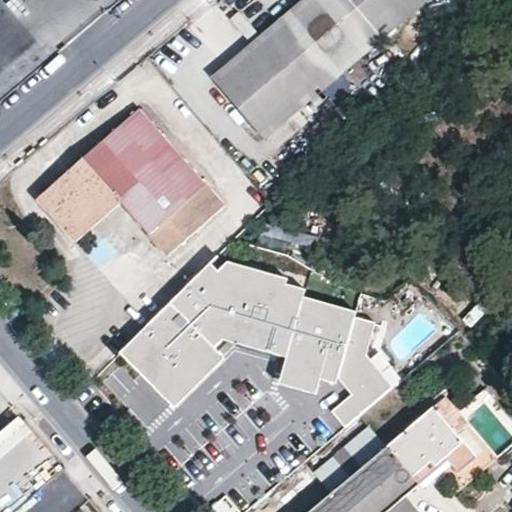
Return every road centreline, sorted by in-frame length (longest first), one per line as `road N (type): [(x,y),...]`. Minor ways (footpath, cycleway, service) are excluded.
road 1 (residential): [(148,511),(0,334)]
road 2 (residential): [(0,140),(168,0)]
